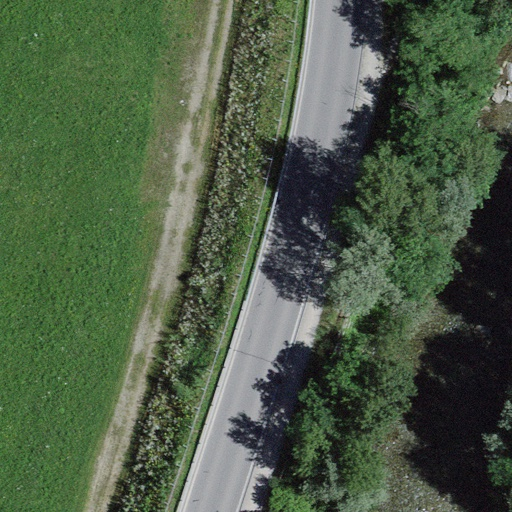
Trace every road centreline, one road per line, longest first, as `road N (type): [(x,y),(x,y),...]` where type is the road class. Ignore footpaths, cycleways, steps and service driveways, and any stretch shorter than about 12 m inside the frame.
road 1 (tertiary): [(208,511),(298,235),(340,0)]
road 2 (track): [(92,511),(163,275),(223,0)]
